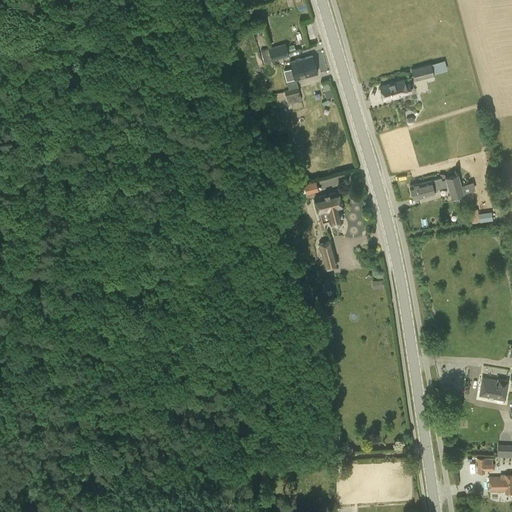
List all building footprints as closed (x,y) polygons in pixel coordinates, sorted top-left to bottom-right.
[(273,60),(289,55),(288,52),(285,43),(270,48),(260,51),(264,63),(273,60)] [(290,61),(295,79),(286,81),(288,89),(284,90),(288,103),(301,100),(298,88),(295,79),(317,73),(312,55),(290,61)] [(444,59),(411,68),(415,80),(434,75),(434,73),(447,69),(444,59)] [(411,91),(408,83),(407,84),(405,79),(380,87),(384,99),(391,97),(392,97),(411,91)] [(441,177),(430,180),(410,186),(413,198),(434,193),(433,191),(437,190),(437,188),(447,185),(450,197),(464,193),(458,173),(444,177),(445,178),(442,179),(441,177)] [(314,193),(319,191),(316,180),(303,184),(306,195),(314,193)] [(315,199),(319,212),(321,223),(328,221),(331,225),(335,227),(337,226),(340,226),(343,222),(343,217),(340,206),(341,206),(338,193),(315,199)] [(491,211),(479,213),(480,220),(480,221),(492,220),(492,218),(491,211)] [(338,266),(331,240),(318,243),(325,269),(338,266)] [(508,380),(498,378),(497,380),(482,377),(479,395),(504,400),(508,380)] [(459,427),(467,427),(467,418),(459,419),(459,427)] [(511,457),(511,444),(500,444),(497,444),(497,457),(511,457)] [(491,458),(477,458),(477,473),(484,473),(484,471),(492,471),(491,458)] [(488,477),(488,491),(504,491),(504,493),(511,492),(511,474),(500,474),(500,476),(488,477)] [(215,500),(214,511),(222,511),(223,492),(217,492),(217,500),(215,500)]
